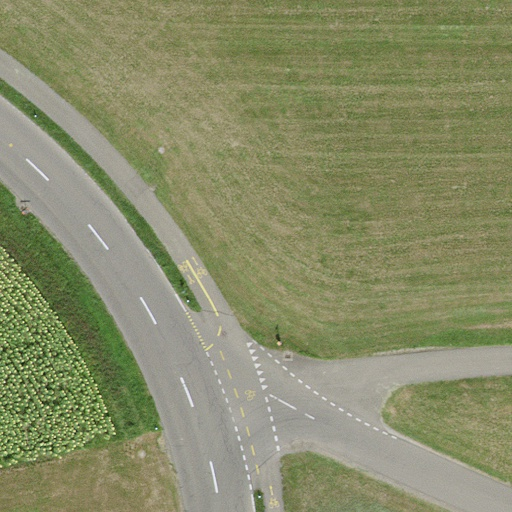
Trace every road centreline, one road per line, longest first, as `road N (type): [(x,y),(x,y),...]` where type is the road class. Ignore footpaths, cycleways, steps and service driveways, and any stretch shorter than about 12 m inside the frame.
road 1 (tertiary): [(0,139),(62,192),(157,317),(197,413)]
road 2 (unclassified): [(197,413),(269,397),(511,511)]
road 3 (track): [(511,364),(367,377),(269,397)]
